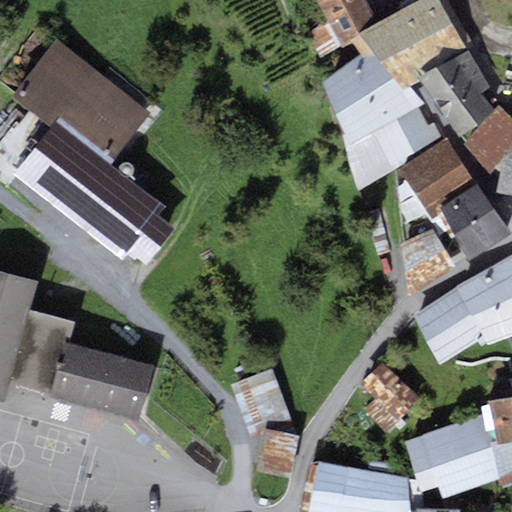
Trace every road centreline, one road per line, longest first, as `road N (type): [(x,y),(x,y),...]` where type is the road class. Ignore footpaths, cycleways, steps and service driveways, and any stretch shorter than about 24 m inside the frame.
road 1 (track): [(0,192),(146,311),(232,416),(245,511)]
road 2 (residential): [(288,511),(310,447),(406,305),(511,247)]
road 3 (residential): [(375,0),(466,162),(511,209)]
